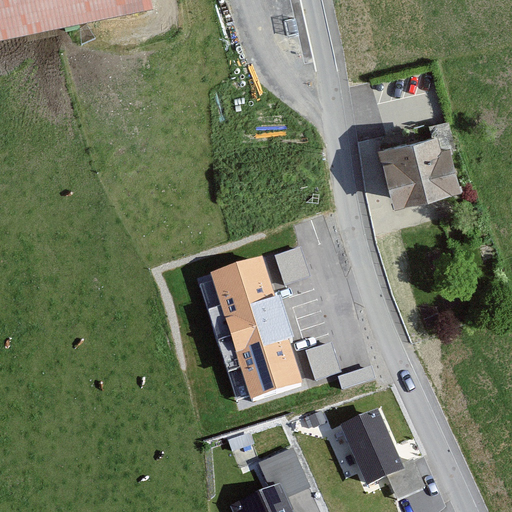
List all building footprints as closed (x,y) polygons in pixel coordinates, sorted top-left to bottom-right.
[(155,0),(0,0),(0,39),(157,9),(155,0)] [(453,133),(384,148),(397,206),(467,191),(453,133)] [(301,248),(274,257),(284,287),(311,279),(301,248)] [(303,387),(262,260),(211,276),(252,403),(303,387)] [(332,344),(306,352),(315,382),(341,374),(332,344)] [(381,413),(342,428),(365,484),(387,476),(403,469),(400,462),(381,413)] [(266,489),(225,504),(227,511),(287,511),(283,498),(310,488),(295,445),(255,459),(266,489)] [(412,457),(400,462),(403,469),(387,476),(398,500),(426,488),(412,457)]
